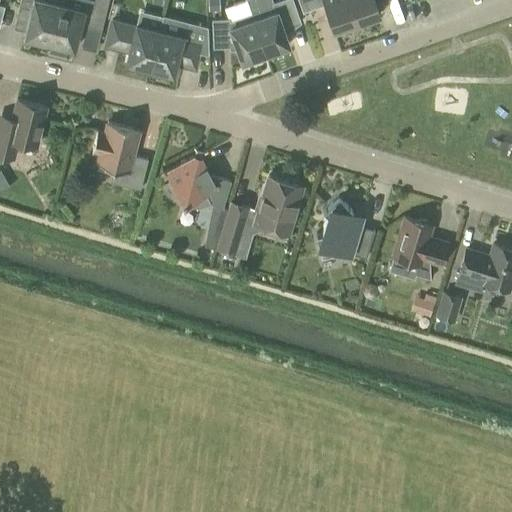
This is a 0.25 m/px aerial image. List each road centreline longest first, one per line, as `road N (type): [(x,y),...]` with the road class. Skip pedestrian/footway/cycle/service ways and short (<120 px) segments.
road 1 (residential): [(193,114),(511,8)]
road 2 (residential): [(511,212),(193,114)]
road 3 (residential): [(193,114),(0,67)]
